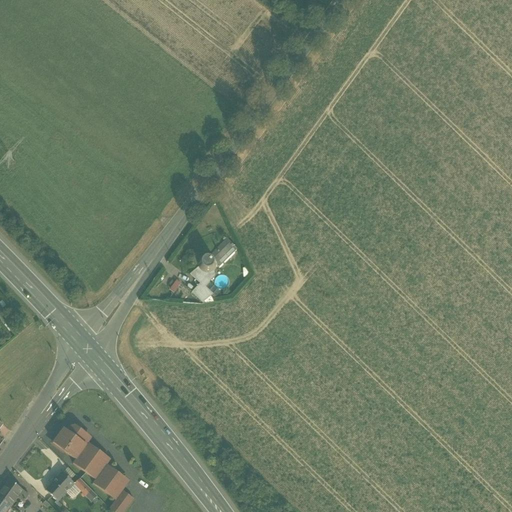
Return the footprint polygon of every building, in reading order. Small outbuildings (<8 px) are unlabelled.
[(197,265),(198,269),(189,275),(190,276),(195,281),(196,282),(199,285),(200,284),(203,286),(208,282),(213,276),(213,272),(214,270),(215,269),(215,268),(216,266),(215,263),(233,247),(226,240),(210,257),(206,256),(203,257),(200,259),(198,262),(197,265)] [(236,250),(233,247),(215,263),(216,266),(215,268),(215,269),(219,268),(236,250)] [(220,293),(208,282),(203,286),(211,294),(207,298),(211,302),(220,293)] [(203,286),(200,284),(199,285),(191,294),(202,303),(207,298),(211,294),(203,286)] [(89,442),(72,429),(63,430),(85,447),(89,442)] [(85,447),(63,430),(52,445),(75,461),(85,447)] [(108,464),(85,447),(75,461),(72,465),(95,481),(92,485),(115,502),(122,492),(127,485),(104,469),(108,464)] [(64,475),(47,490),(57,501),(73,486),(74,485),(64,475)] [(28,495),(11,480),(0,494),(0,496),(11,506),(18,498),(22,502),(28,495)] [(96,497),(79,480),(74,485),(73,486),(89,503),(96,497)] [(115,502),(109,510),(110,511),(124,511),(133,500),(122,492),(115,502)] [(0,496),(0,511),(6,511),(8,510),(11,506),(0,496)]
